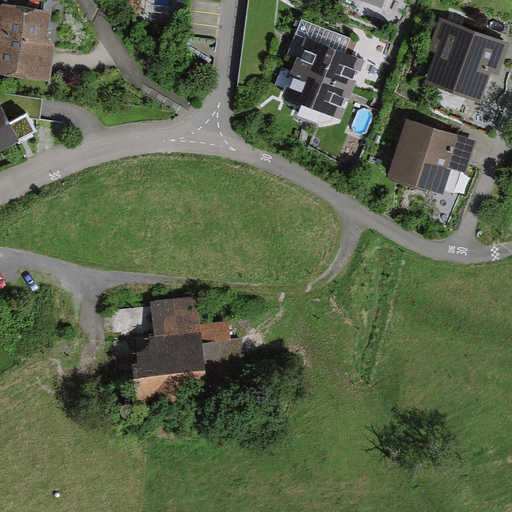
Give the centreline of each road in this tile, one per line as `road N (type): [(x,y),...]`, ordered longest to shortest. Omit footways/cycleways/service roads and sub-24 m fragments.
road 1 (residential): [(210,133),(413,240),(459,254)]
road 2 (residential): [(0,194),(67,161),(210,133)]
road 3 (residential): [(511,126),(459,254)]
road 4 (residential): [(210,133),(236,0)]
